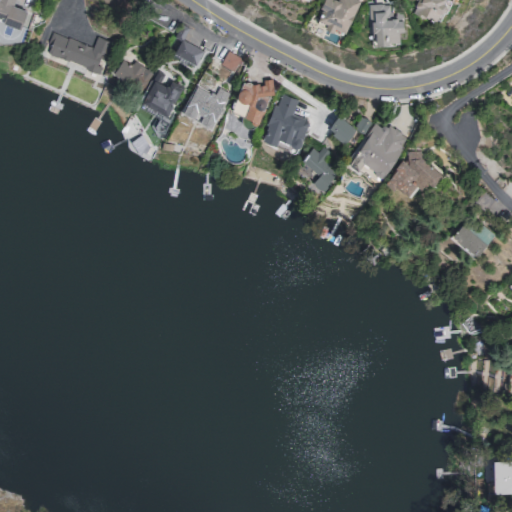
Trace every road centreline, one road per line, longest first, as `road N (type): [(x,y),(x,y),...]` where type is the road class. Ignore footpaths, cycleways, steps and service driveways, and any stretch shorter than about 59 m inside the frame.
road 1 (residential): [(191,0),(292,61),(375,90),(435,87),(476,67),(511,34)]
road 2 (residential): [(511,200),(424,89)]
